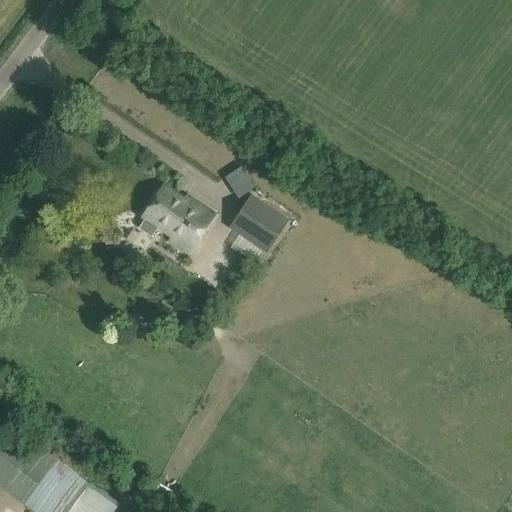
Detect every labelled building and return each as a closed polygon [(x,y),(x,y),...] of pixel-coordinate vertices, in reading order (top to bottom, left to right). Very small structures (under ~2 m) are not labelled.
[(184,204),(164,191),(144,220),(174,240),(171,245),(190,257),(216,219),(187,200),(184,204)] [(252,201),(232,231),(269,255),(288,225),(252,201)] [(200,272),(219,280),(228,256),(209,249),(200,272)] [(0,487),(33,511),(69,511),(90,484),(0,417),(0,487)] [(155,479),(147,493),(170,505),(178,491),(155,479)] [(91,487),(72,511),(117,511),(120,508),(91,487)]
